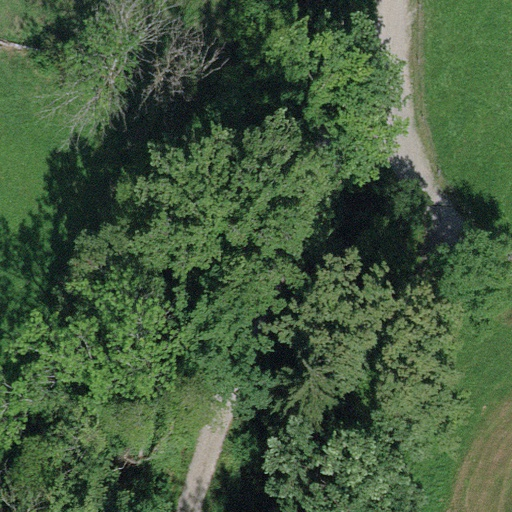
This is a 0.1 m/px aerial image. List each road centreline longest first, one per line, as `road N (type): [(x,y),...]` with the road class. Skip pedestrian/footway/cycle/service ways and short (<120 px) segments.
road 1 (track): [(394,45),(309,193),(194,511)]
road 2 (track): [(437,224),(378,511)]
road 3 (track): [(394,45),(407,147),(437,224),(511,264)]
